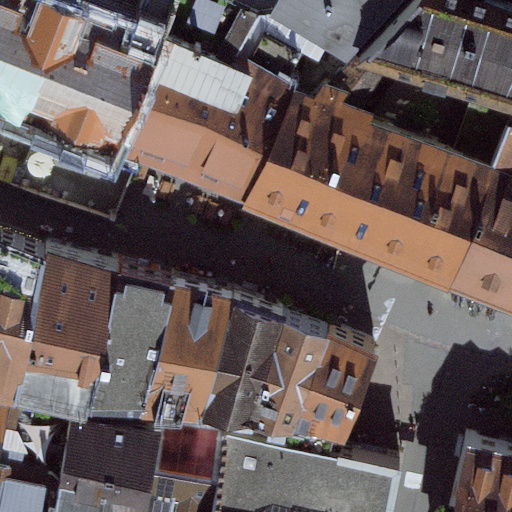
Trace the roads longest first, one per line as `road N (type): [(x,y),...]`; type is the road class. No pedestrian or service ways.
road 1 (residential): [(457,315),(0,162)]
road 2 (residential): [(425,511),(457,315)]
